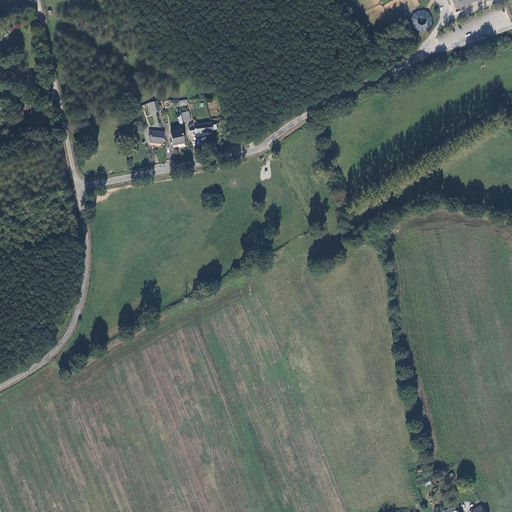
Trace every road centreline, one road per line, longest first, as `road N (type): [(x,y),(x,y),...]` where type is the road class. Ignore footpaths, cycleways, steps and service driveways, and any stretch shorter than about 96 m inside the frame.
road 1 (unclassified): [(385,73),(251,151),(79,188)]
road 2 (unclassified): [(0,386),(53,351),(75,318),(86,267),(79,188)]
road 3 (unclassified): [(79,188),(37,0)]
